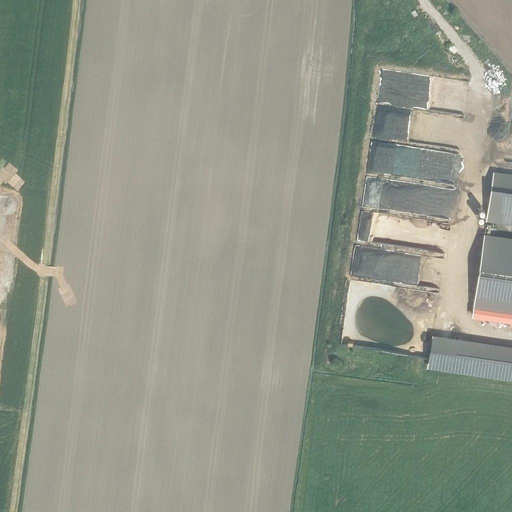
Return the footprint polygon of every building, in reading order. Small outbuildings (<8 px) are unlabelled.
[(450,171),(450,160),(421,161),(421,169),(423,169),(423,175),(430,175),(430,181),(444,180),(444,171),(450,171)] [(511,176),(494,174),(490,198),(511,201),(511,176)] [(485,222),(511,225),(511,206),(488,203),(485,222)] [(511,237),(483,234),(473,306),(511,312),(511,237)] [(511,346),(431,335),(427,368),(511,380),(511,346)]
